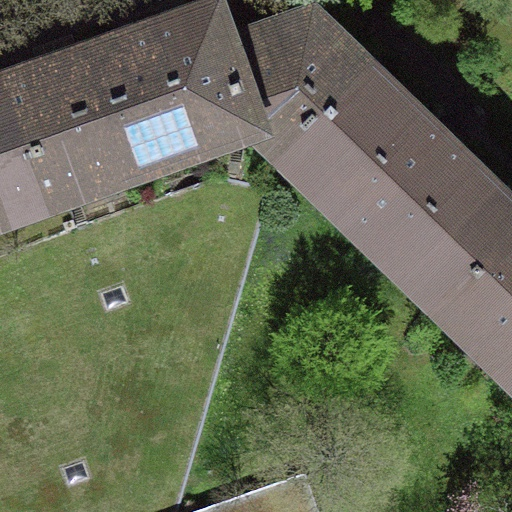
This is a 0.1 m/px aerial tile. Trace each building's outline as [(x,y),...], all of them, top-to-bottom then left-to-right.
[(82,51),(124,167),(160,154),(158,141),(197,128),(202,140),(251,122),(282,151),(365,65),(311,12),(259,31),(263,49),(232,60),(213,5),(148,28),(82,51)] [(0,80),(0,210),(15,206),(13,193),(44,182),(48,194),(87,180),(85,168),(117,156),(122,168),(124,167),(82,51),(9,77),(0,80)] [(437,300),(511,221),(511,206),(443,139),(365,65),(282,151),(283,152),(291,144),(319,172),(312,181),(345,212),(354,203),(381,229),(374,240),(407,272),(414,263),(443,291),(436,300),(437,300)] [(511,221),(437,300),(467,330),(475,322),(501,347),(494,356),(511,373),(511,221)] [(314,511),(302,477),(204,511),(314,511)]
